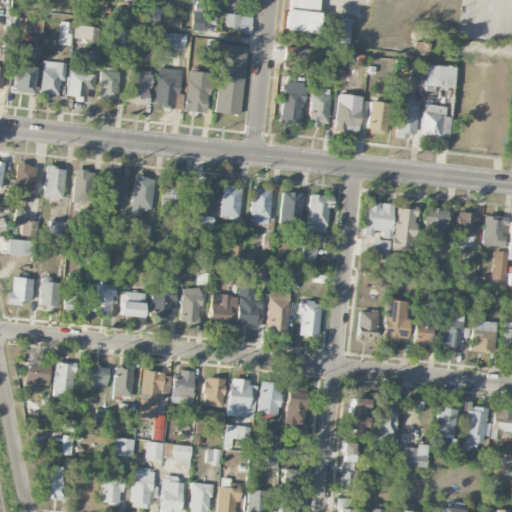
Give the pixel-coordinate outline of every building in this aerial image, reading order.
[(287,0),(286,31),(316,33),(318,0),(287,0)] [(191,29),(203,30),(205,3),(194,2),(191,29)] [(146,25),(158,25),(158,13),(145,13),(146,25)] [(251,16),(223,15),(222,31),(250,33),(251,16)] [(178,28),(179,17),(163,16),(162,27),(178,28)] [(350,19),(333,18),(331,41),(348,43),(350,19)] [(43,20),(25,20),(24,31),(42,31),(43,20)] [(72,22),(60,22),(59,45),(71,45),(72,22)] [(98,42),(98,27),(74,26),(73,41),(98,42)] [(112,42),(127,43),(128,29),(112,28),(112,42)] [(161,46),(183,48),(185,35),(163,32),(161,46)] [(214,112),(237,114),(244,48),(221,46),(214,112)] [(308,49),(284,48),(283,62),(307,63),(308,49)] [(154,107),(181,108),(182,95),(177,94),(179,70),(173,69),(173,58),(157,57),(154,107)] [(63,81),(65,63),(42,61),(38,98),(56,100),(58,81),(63,81)] [(454,67),(426,65),(425,87),(453,88),(454,67)] [(92,89),(93,71),(68,70),(67,96),(74,96),(74,101),(85,102),(86,89),(92,89)] [(148,104),(150,71),(126,70),(125,103),(148,104)] [(97,99),(117,100),(118,71),(98,71),(97,99)] [(206,113),(208,73),(185,72),(183,112),(206,113)] [(278,121),(299,123),(304,83),(283,81),(278,121)] [(309,91),(308,126),(327,126),(328,92),(309,91)] [(358,132),(360,98),(336,97),(334,131),(358,132)] [(395,136),(415,137),(416,106),(412,105),(412,97),(396,97),(395,136)] [(367,133),(385,134),(388,103),(369,101),(367,133)] [(448,138),(449,117),(443,117),(444,106),(421,105),(419,136),(448,138)] [(31,202),(35,166),(16,164),(12,201),(31,202)] [(61,199),(64,169),(45,167),(41,197),(61,199)] [(92,171),(73,170),(72,201),(91,202),(92,171)] [(122,210),(123,174),(103,173),(101,210),(122,210)] [(130,219),(140,219),(140,210),(151,211),(152,178),(132,177),(130,219)] [(161,181),(160,208),(180,210),(182,182),(161,181)] [(214,218),(217,186),(196,184),(192,216),(214,218)] [(239,187),(220,186),(219,218),(238,219),(239,187)] [(268,224),(269,190),(251,189),(250,223),(268,224)] [(279,225),(299,225),(300,193),(280,192),(279,225)] [(331,208),(331,196),(308,195),(306,232),(326,232),(326,208),(331,208)] [(380,238),(391,239),(392,204),(365,203),(363,237),(373,237),(373,231),(381,232),(380,238)] [(22,209),(15,208),(13,224),(20,225),(22,209)] [(394,208),(393,245),(414,246),(415,209),(394,208)] [(422,245),(444,246),(445,210),(423,209),(422,245)] [(470,248),(471,239),(474,239),(475,213),(455,213),(454,247),(470,248)] [(504,218),(483,215),(479,245),(500,248),(504,218)] [(21,236),(35,237),(36,221),(21,220),(21,236)] [(48,236),(64,237),(64,222),(49,221),(48,236)] [(507,252),(492,251),(490,286),(503,286),(505,259),(511,259),(511,221),(509,221),(507,252)] [(262,246),(271,247),(272,234),(263,234),(262,246)] [(6,256),(31,257),(31,241),(6,240),(6,256)] [(371,256),(387,257),(388,240),(372,240),(371,256)] [(300,265),(314,266),(315,256),(327,257),(328,248),(302,245),(300,265)] [(210,274),(211,258),(197,257),(196,273),(210,274)] [(279,283),(295,283),(296,267),(280,266),(279,283)] [(448,267),(446,280),(473,283),(475,270),(448,267)] [(31,305),(32,278),(11,278),(11,292),(6,292),(6,304),(31,305)] [(60,281),(40,278),(37,306),(57,308),(60,281)] [(83,280),(63,279),(62,311),(82,312),(83,280)] [(236,325),(259,325),(259,315),(260,299),(252,299),(253,282),(237,281),(236,325)] [(93,283),(90,311),(111,314),(114,285),(93,283)] [(150,319),(171,319),(171,288),(151,288),(150,319)] [(199,289),(181,288),(180,323),(199,323),(199,289)] [(119,316),(142,317),(143,293),(120,292),(119,316)] [(288,293),(267,292),(265,331),(286,332),(288,293)] [(234,323),(235,295),(209,295),(208,323),(234,323)] [(382,339),(405,340),(407,301),(384,300),(382,339)] [(298,336),(317,337),(319,303),(297,302),(296,314),(299,314),(298,336)] [(373,340),(376,313),(358,310),(355,337),(373,340)] [(480,316),(473,315),(468,348),(491,352),(495,323),(479,321),(480,316)] [(459,349),(460,319),(441,318),(440,348),(459,349)] [(511,329),(511,322),(503,321),(500,355),(511,355),(511,329),(511,330),(511,329)] [(427,345),(428,326),(412,325),(411,344),(427,345)] [(49,365),(41,364),(41,360),(25,360),(24,391),(40,391),(40,386),(48,386),(49,365)] [(74,363),(53,363),(52,395),(72,396),(74,363)] [(106,367),(83,366),(82,389),(105,389),(106,367)] [(112,396),(130,397),(131,369),(113,368),(112,396)] [(189,406),(194,374),(174,371),(169,402),(189,406)] [(169,373),(141,372),(138,420),(155,421),(156,394),(168,395),(169,373)] [(202,406),(223,406),(223,379),(203,378),(202,406)] [(248,380),(228,378),(225,416),(253,418),(255,386),(248,386),(248,380)] [(279,383),(258,382),(256,414),(278,415),(279,383)] [(286,388),(284,426),(303,427),(305,389),(286,388)] [(374,440),(393,441),(395,398),(375,397),(374,440)] [(365,430),(366,399),(348,399),(347,429),(365,430)] [(451,439),(456,406),(438,403),(433,436),(451,439)] [(485,410),(467,408),(462,450),(471,451),(472,442),(481,444),(485,410)] [(104,427),(104,409),(95,409),(94,427),(104,427)] [(511,411),(492,410),(490,440),(511,441),(511,411)] [(126,427),(134,428),(135,413),(126,412),(126,427)] [(42,426),(41,413),(28,413),(28,426),(42,426)] [(203,421),(195,420),(194,438),(202,439),(203,421)] [(222,448),(230,449),(231,439),(248,441),(250,427),(224,424),(222,448)] [(112,456),(132,457),(133,439),(113,438),(112,456)] [(160,460),(162,443),(145,442),(143,458),(160,460)] [(354,443),(341,442),(340,491),(352,492),(354,443)] [(190,446),(163,444),(162,461),(189,463),(190,446)] [(423,468),(424,445),(415,445),(415,448),(399,448),(398,467),(423,468)] [(217,464),(218,449),(206,449),(205,464),(217,464)] [(511,458),(493,457),(492,475),(511,476),(511,465),(511,458)] [(124,464),(112,463),(111,475),(101,475),(99,504),(118,505),(118,493),(123,493),(124,464)] [(62,500),(63,467),(46,466),(45,499),(62,500)] [(153,470),(133,468),(128,507),(148,509),(153,470)] [(299,470),(280,469),(279,492),(298,493),(299,470)] [(162,477),(157,511),(178,511),(183,480),(162,477)] [(235,511),(238,484),(230,484),(230,479),(218,478),(214,511),(235,511)] [(208,511),(209,484),(189,483),(188,511),(208,511)] [(262,511),(263,490),(246,490),(245,511),(262,511)] [(293,511),(296,498),(278,495),(275,511),(293,511)]
